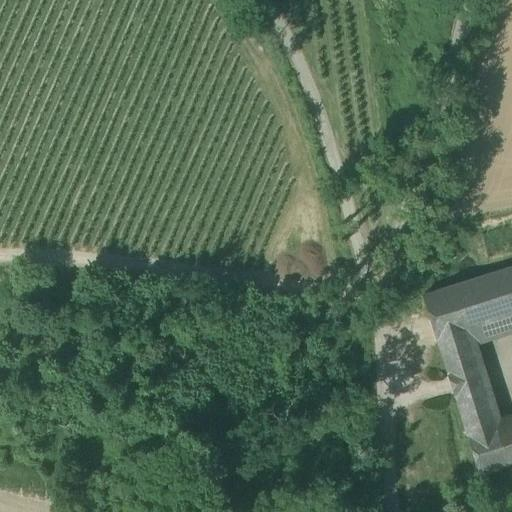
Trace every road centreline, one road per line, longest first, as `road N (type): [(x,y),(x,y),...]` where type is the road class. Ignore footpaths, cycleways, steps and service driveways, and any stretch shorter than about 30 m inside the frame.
road 1 (track): [(0,238),(365,285)]
road 2 (residential): [(375,323),(319,91),(258,0)]
road 3 (residential): [(375,323),(468,0)]
road 4 (residential): [(393,511),(375,323)]
